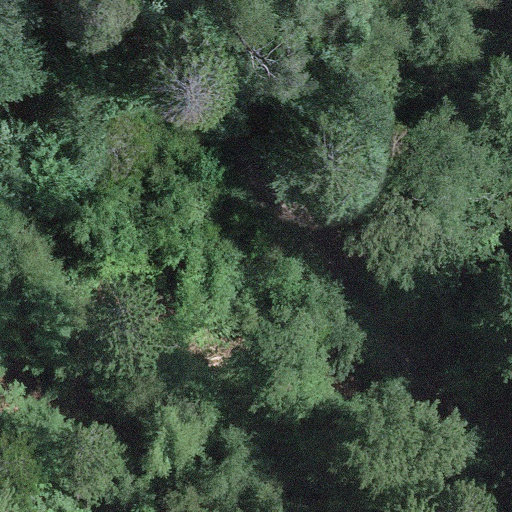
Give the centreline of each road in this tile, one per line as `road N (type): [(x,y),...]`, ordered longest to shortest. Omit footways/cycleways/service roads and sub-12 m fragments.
road 1 (track): [(511,465),(453,414),(246,174),(56,0)]
road 2 (track): [(0,88),(199,130)]
